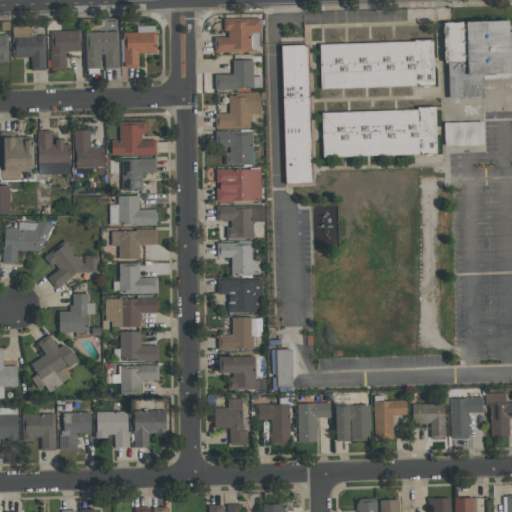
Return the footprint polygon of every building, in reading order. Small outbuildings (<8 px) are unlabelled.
[(444,22),(446,98),(484,97),(483,79),(511,78),(511,91),(511,31),(508,31),(507,20),(444,22)] [(12,27),(13,57),(30,57),(30,70),(45,70),(44,35),(30,35),(29,26),(12,27)] [(136,26),(136,32),(122,32),(123,68),(138,67),(137,53),(156,52),(155,26),(136,26)] [(50,70),(65,69),(65,52),(80,51),(79,30),(50,31),(50,70)] [(85,32),(85,69),(101,69),(101,67),(118,67),(118,32),(85,32)] [(0,59),(8,59),(8,34),(0,34),(0,59)] [(318,43),(320,89),(434,86),(432,41),(318,43)] [(281,45),(285,184),(311,183),(307,45),(281,45)] [(252,60),(231,60),(232,74),(214,74),(214,89),(260,88),(259,76),(252,76),(252,60)] [(215,128),(250,127),(249,113),(259,113),(259,93),(245,93),(246,97),(228,97),(228,113),(214,113),(215,128)] [(322,157),(436,154),(435,109),(321,112),(322,157)] [(443,122),(444,145),(483,144),(482,121),(443,122)] [(111,155),(155,154),(155,140),(144,140),(144,123),(118,123),(118,139),(111,140),(111,155)] [(36,130),(38,174),(69,173),(68,141),(52,142),(52,130),(36,130)] [(89,130),(73,130),(74,168),(91,167),(92,174),(103,173),(103,147),(89,147),(89,130)] [(215,132),(215,147),(226,146),(226,165),(252,165),(251,131),(215,132)] [(30,137),(14,137),(14,132),(0,132),(0,178),(19,178),(19,171),(30,171),(30,137)] [(121,191),(142,191),(141,172),(155,172),(155,158),(121,159),(121,191)] [(215,169),(216,202),(261,201),(260,168),(215,169)] [(0,213),(9,213),(9,184),(0,184),(0,213)] [(155,224),(155,209),(138,209),(138,195),(117,196),(117,204),(108,205),(108,225),(155,224)] [(227,238),(253,238),(252,221),(264,221),(264,206),(215,206),(215,220),(227,220),(227,238)] [(16,264),(16,251),(46,251),(47,222),(18,221),(17,229),(3,229),(2,263),(16,264)] [(156,244),(156,229),(110,230),(110,246),(118,246),(118,259),(138,259),(138,244),(156,244)] [(97,261),(92,256),(82,263),(65,241),(45,256),(55,270),(47,277),(57,291),(97,261)] [(251,242),(218,243),(218,258),(230,257),(230,276),(259,275),(259,260),(251,260),(251,242)] [(157,292),(157,277),(139,277),(139,262),(118,263),(118,281),(112,281),(112,293),(157,292)] [(217,279),(217,294),(227,294),(227,312),(261,312),(261,280),(217,279)] [(87,294),(70,293),(70,311),(57,311),(57,332),(86,332),(86,314),(93,314),(93,303),(87,303),(87,294)] [(106,327),(140,326),(139,313),(156,313),(156,297),(106,299),(106,327)] [(260,317),(231,318),(231,333),(217,334),(218,349),(253,349),(252,335),(261,335),(260,317)] [(158,345),(140,345),(139,331),(118,331),(119,361),(158,360),(158,345)] [(47,392),(70,378),(64,368),(76,361),(65,343),(57,348),(48,334),(36,342),(44,354),(30,363),(47,392)] [(0,398),(3,398),(2,387),(16,386),(16,366),(3,366),(2,347),(0,347),(0,398)] [(269,349),(270,374),(276,374),(276,385),(292,385),(291,349),(269,349)] [(254,356),(217,357),(218,374),(227,374),(228,391),(265,390),(264,380),(254,380),(254,356)] [(158,365),(119,365),(119,395),(139,395),(139,380),(158,380),(158,365)] [(511,417),(511,402),(504,403),(504,392),(484,393),(485,403),(489,403),(489,436),(508,436),(508,418),(511,417)] [(468,412),(482,412),(482,397),(449,398),(450,438),(469,437),(468,412)] [(213,407),(213,429),(230,429),(230,444),(247,445),(247,413),(241,413),(241,399),(226,399),(226,407),(213,407)] [(392,439),(391,415),(406,415),(406,400),(372,401),(374,440),(392,439)] [(296,403),(297,442),(316,442),(315,418),(329,417),(329,403),(296,403)] [(444,404),(411,403),(411,423),(430,423),(429,437),(443,438),(444,404)] [(256,405),(256,419),(270,419),(271,442),(289,442),(288,404),(256,405)] [(369,440),(368,404),(349,405),(350,440),(369,440)] [(349,440),(348,406),(334,406),(335,440),(349,440)] [(148,447),(147,436),(165,436),(165,410),(132,411),(133,447),(148,447)] [(128,447),(126,411),(95,412),(96,437),(114,436),(114,447),(128,447)] [(61,450),(76,450),(75,433),(90,432),(89,412),(60,413),(61,450)] [(54,413),(22,414),(22,440),(39,439),(40,450),(55,450),(54,413)] [(0,437),(16,438),(16,415),(0,415),(0,437)] [(449,511),(449,498),(429,498),(428,511),(449,511)] [(454,498),(454,511),(475,511),(475,498),(454,498)] [(375,511),(375,499),(356,499),(356,511),(375,511)] [(397,511),(398,500),(380,499),(379,511),(397,511)]
